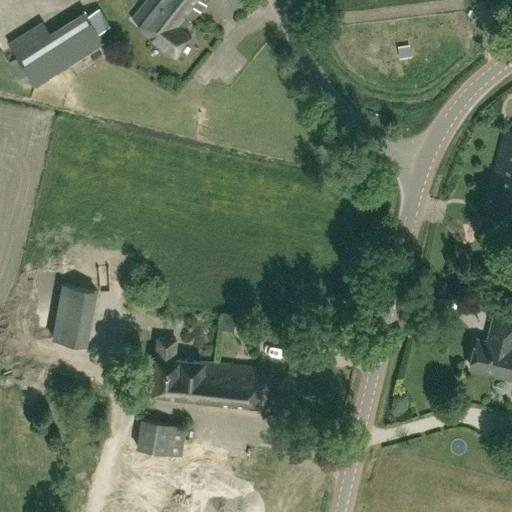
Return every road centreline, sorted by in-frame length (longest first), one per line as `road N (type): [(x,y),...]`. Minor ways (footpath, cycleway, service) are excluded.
road 1 (unclassified): [(339,511),(424,166)]
road 2 (unclassified): [(424,166),(388,150),(341,109),(306,64),(276,0)]
road 3 (unclassified): [(424,166),(462,101),(511,57)]
